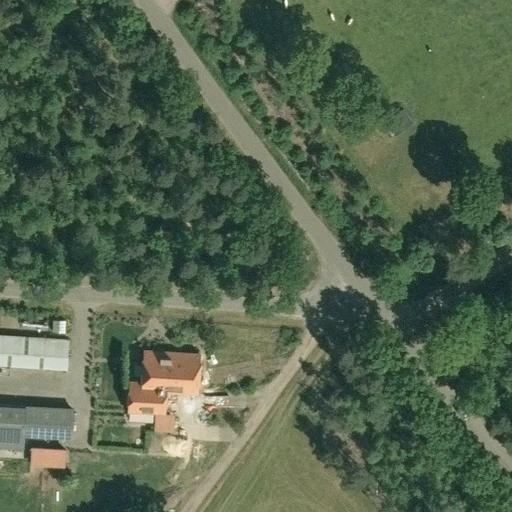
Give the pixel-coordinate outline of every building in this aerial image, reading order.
[(403,146),(421,129),(412,119),(394,136),(403,146)] [(159,298),(159,311),(194,311),(194,298),(159,298)] [(0,362),(67,368),(69,339),(0,334),(0,362)] [(128,381),(126,411),(164,414),(165,392),(196,394),(199,355),(143,351),(140,382),(128,381)] [(0,446),(24,448),(25,434),(72,437),(74,410),(0,405),(0,446)]
